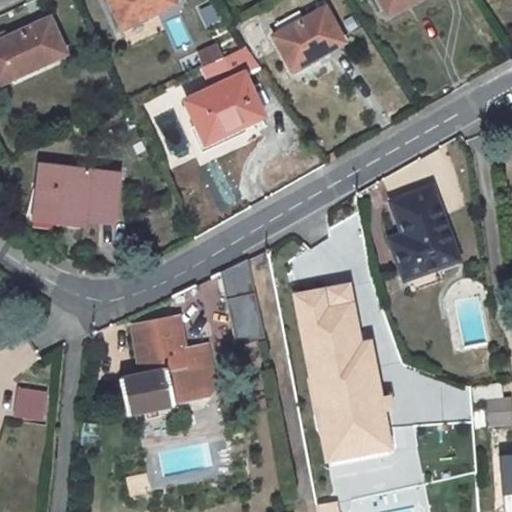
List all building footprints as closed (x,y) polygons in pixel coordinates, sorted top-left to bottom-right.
[(171,0),(111,0),(123,26),(173,2),(171,0)] [(376,0),(385,15),(411,0),(376,0)] [(286,68),(338,40),(320,7),(268,35),(286,68)] [(0,81),(65,52),(49,18),(11,35),(8,29),(0,32),(0,81)] [(257,21),(241,30),(254,54),(270,45),(257,21)] [(242,48),(229,55),(240,74),(254,65),(242,48)] [(240,74),(184,102),(205,142),(260,114),(240,74)] [(40,164),(36,213),(77,217),(77,213),(114,216),(118,173),(40,164)] [(402,277),(456,256),(431,188),(393,202),(404,235),(390,240),(402,277)] [(292,253),(300,282),(350,270),(346,255),(350,254),(346,240),(292,253)] [(220,266),(230,342),(260,338),(250,262),(220,266)] [(294,295),(326,456),(384,444),(364,341),(355,343),(347,302),(325,306),(322,288),(294,295)] [(483,296),(448,298),(452,350),(487,347),(483,296)] [(124,413),(170,404),(164,370),(173,369),(179,402),(188,400),(193,399),(182,347),(175,314),(174,315),(129,324),(138,373),(117,377),(124,413)] [(214,390),(205,343),(182,347),(193,399),(209,396),(214,390)] [(179,402),(173,369),(164,370),(170,404),(179,402)] [(406,384),(410,425),(469,420),(466,379),(406,384)] [(475,404),(506,398),(504,380),(473,385),(475,404)] [(20,386),(15,416),(41,420),(45,390),(20,386)] [(505,511),(511,511),(511,454),(501,455),(505,511)] [(316,502),(316,511),(338,511),(337,500),(316,502)]
